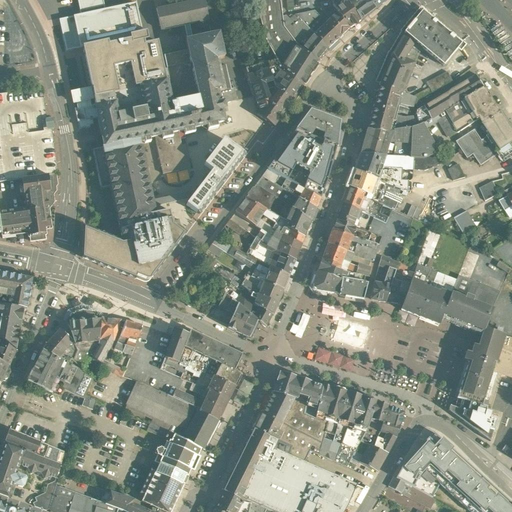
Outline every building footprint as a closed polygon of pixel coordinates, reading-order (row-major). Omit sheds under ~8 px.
[(76,0),(78,5),(80,15),(105,10),(102,0),(76,0)] [(203,0),(200,0),(156,10),(158,21),(161,31),(184,26),(188,25),(197,23),(198,29),(209,27),(203,0)] [(283,27),(282,17),(279,0),(254,0),(257,10),(260,21),(266,41),(277,60),(281,68),(296,45),(283,27)] [(299,7),(297,0),(285,0),(287,9),(299,7)] [(332,0),(332,7),(336,11),(337,13),(336,14),(350,28),(353,26),(357,26),(357,22),(360,20),(350,6),(350,7),(349,6),(347,1),(346,0),(332,0)] [(358,0),(354,3),(349,6),(350,7),(350,6),(360,20),(383,2),(383,1),(383,0),(358,0)] [(80,15),(58,20),(65,50),(75,48),(79,47),(107,42),(107,45),(127,41),(130,40),(129,36),(132,35),(142,33),(136,3),(105,10),(80,15)] [(478,9),(477,10),(483,19),(485,17),(478,9)] [(253,11),(251,12),(254,22),(259,20),(259,21),(260,21),(257,10),(253,11)] [(316,11),(296,15),(300,19),(308,28),(320,17),(315,12),(316,11)] [(421,13),(404,33),(405,34),(393,55),(414,64),(420,49),(443,66),(459,45),(421,13)] [(350,28),(336,14),(335,14),(326,23),(339,38),(350,28)] [(294,25),(285,16),(282,17),(283,27),(296,45),(298,46),(302,50),(314,35),(308,28),(300,19),(294,25)] [(489,29),(511,61),(511,39),(499,22),(489,29)] [(326,23),(314,35),(328,49),(339,38),(326,23)] [(127,41),(107,45),(113,70),(116,69),(118,80),(115,81),(118,92),(113,94),(114,101),(117,115),(121,114),(140,110),(144,109),(139,86),(166,81),(163,70),(157,42),(144,45),(143,41),(148,40),(146,32),(142,33),(132,35),(129,36),(130,40),(127,41)] [(121,114),(117,115),(114,101),(95,105),(98,119),(104,147),(102,148),(110,187),(120,231),(128,229),(156,223),(171,219),(169,211),(154,214),(153,208),(152,202),(139,141),(143,140),(144,144),(150,143),(149,138),(155,137),(161,136),(162,140),(172,138),(171,134),(178,132),(183,131),(184,135),(194,133),(194,129),(200,128),(201,132),(218,129),(217,124),(223,122),(221,110),(217,93),(224,91),(219,68),(217,60),(224,58),(219,34),(192,40),(187,41),(185,41),(187,50),(190,65),(191,65),(198,98),(194,99),(194,98),(175,102),(175,103),(171,104),(166,81),(139,86),(144,109),(140,110),(121,114)] [(314,35),(302,50),(317,62),(328,49),(314,35)] [(113,70),(107,45),(107,42),(79,47),(88,89),(90,89),(91,94),(92,100),(91,101),(92,106),(95,105),(114,101),(113,94),(118,92),(115,81),(118,80),(116,69),(113,70)] [(302,50),(298,46),(296,45),(281,68),(284,73),(302,86),(303,83),(305,84),(306,84),(310,78),(310,77),(312,72),(314,72),(317,67),(317,65),(316,64),(317,62),(302,50)] [(187,50),(163,55),(167,70),(163,70),(166,81),(171,104),(175,103),(175,102),(194,98),(194,99),(198,98),(191,65),(190,65),(187,50)] [(393,55),(392,55),(379,84),(402,93),(414,64),(393,55)] [(277,60),(267,63),(269,69),(270,73),(275,89),(292,100),(302,86),(284,73),(281,68),(277,60)] [(266,62),(245,69),(248,76),(269,69),(266,62)] [(231,89),(225,66),(224,66),(219,68),(224,91),(217,93),(221,110),(224,110),(223,104),(236,101),(234,89),(231,89)] [(270,73),(269,69),(248,76),(259,111),(257,115),(273,127),(292,100),(275,89),(270,73)] [(446,73),(427,83),(426,83),(431,93),(452,82),(447,72),(446,73)] [(477,76),(423,107),(427,113),(431,120),(445,111),(469,97),(485,88),(477,76)] [(402,93),(379,84),(367,130),(389,133),(389,131),(394,115),(395,111),(397,111),(399,104),(412,108),(415,99),(402,93)] [(42,88),(0,94),(0,182),(15,180),(21,180),(54,175),(58,174),(52,131),(53,130),(53,129),(52,120),(52,119),(50,119),(46,119),(42,88)] [(485,88),(469,97),(471,100),(475,98),(485,116),(481,118),(485,123),(502,112),(485,88)] [(83,90),(71,92),(72,98),(73,104),(75,104),(91,101),(92,100),(91,94),(90,89),(88,89),(83,90)] [(475,98),(471,100),(469,97),(445,111),(447,116),(457,132),(458,134),(481,118),(485,116),(475,98)] [(92,106),(91,101),(75,104),(76,109),(75,110),(80,130),(89,128),(88,125),(93,125),(92,120),(98,119),(95,105),(92,106)] [(339,122),(310,111),(302,121),(295,130),(310,136),(315,129),(324,133),(323,141),(336,146),(339,122)] [(423,124),(422,124),(425,128),(437,122),(447,116),(445,111),(431,120),(423,124)] [(485,123),(483,125),(483,126),(484,125),(490,135),(501,152),(506,159),(506,160),(506,161),(511,156),(511,127),(502,113),(503,113),(502,112),(485,123)] [(427,113),(420,118),(423,124),(431,120),(427,113)] [(416,117),(403,118),(394,115),(389,131),(409,128),(410,129),(418,126),(416,118),(416,117)] [(447,116),(437,122),(447,138),(457,132),(447,116)] [(422,124),(418,126),(410,129),(409,128),(389,131),(389,133),(367,130),(360,155),(413,158),(423,159),(433,155),(433,144),(425,128),(422,124)] [(295,130),(267,170),(289,182),(296,169),(306,174),(300,188),(320,199),(326,183),(336,146),(323,141),(320,149),(306,142),(310,136),(295,130)] [(490,135),(482,141),(474,130),(456,142),(467,159),(473,155),(480,166),(501,152),(490,135)] [(178,132),(171,134),(172,138),(162,140),(161,136),(155,137),(163,175),(190,169),(185,146),(181,146),(178,132)] [(186,206),(199,216),(222,185),(220,184),(222,180),(225,182),(244,155),(223,140),(204,166),(212,172),(196,192),(191,199),(186,206)] [(102,148),(92,150),(101,189),(110,187),(102,148)] [(423,159),(413,158),(412,170),(424,171),(444,163),(439,153),(433,155),(423,159)] [(413,158),(360,155),(354,170),(376,180),(403,190),(407,191),(408,181),(399,181),(400,169),(412,170),(413,158)] [(459,165),(447,170),(453,181),(465,178),(459,165)] [(285,186),(287,182),(267,170),(262,177),(274,184),(275,181),(285,186)] [(376,180),(354,170),(348,187),(364,194),(363,197),(369,200),(376,180)] [(54,175),(21,180),(23,196),(24,196),(26,209),(24,209),(27,212),(47,209),(47,208),(48,208),(49,207),(49,206),(52,202),(52,198),(50,197),(50,191),(51,191),(54,191),(54,187),(55,185),(54,175)] [(299,199),(262,177),(256,185),(288,206),(287,207),(291,209),(299,199)] [(403,190),(376,180),(369,200),(391,211),(395,201),(396,198),(399,199),(403,190)] [(291,184),(287,182),(285,186),(294,192),(297,187),(293,185),(291,184)] [(493,182),(479,189),(485,202),(499,194),(493,182)] [(288,206),(256,185),(245,199),(266,211),(278,218),(285,221),(291,209),(287,207),(288,206)] [(301,189),(297,187),(294,192),(301,196),(299,199),(316,208),(320,199),(301,189)] [(364,194),(348,187),(343,203),(359,210),(363,197),(364,194)] [(183,195),(152,202),(153,208),(178,202),(191,199),(196,192),(183,195)] [(245,199),(235,213),(255,226),(266,211),(245,199)] [(299,199),(291,209),(311,222),(316,208),(299,199)] [(359,210),(343,203),(336,221),(352,227),(355,219),(383,231),(384,228),(386,224),(385,224),(373,218),(374,217),(359,210)] [(422,210),(411,205),(406,216),(417,221),(422,210)] [(6,212),(0,212),(0,225),(1,234),(24,231),(23,227),(26,227),(26,230),(28,230),(29,236),(30,236),(34,235),(34,236),(35,236),(35,235),(39,235),(40,235),(43,234),(44,234),(45,234),(45,233),(44,233),(44,228),(48,227),(48,228),(50,228),(47,209),(27,212),(24,209),(22,209),(20,211),(19,210),(6,211),(6,212)] [(311,222),(291,209),(285,221),(286,222),(282,228),(304,237),(311,222)] [(466,211),(453,218),(464,236),(476,228),(466,211)] [(179,227),(174,223),(173,218),(171,219),(172,225),(178,229),(179,227)] [(278,218),(272,230),(275,232),(276,231),(279,233),(280,232),(282,228),(286,222),(285,221),(278,218)] [(132,247),(128,229),(120,231),(122,243),(83,228),(82,258),(135,280),(136,276),(146,280),(148,280),(149,280),(150,279),(151,278),(185,234),(178,229),(172,225),(171,219),(156,223),(160,241),(132,247)] [(243,230),(229,220),(225,226),(239,236),(243,230)] [(352,227),(336,221),(333,230),(351,237),(352,235),(354,230),(355,227),(352,227)] [(156,223),(128,229),(132,247),(160,241),(156,223)] [(304,237),(282,228),(280,232),(289,236),(288,239),(301,245),(304,237)] [(417,265),(429,270),(433,261),(432,259),(441,233),(429,229),(417,265)] [(272,238),(261,230),(255,238),(267,246),(272,239),(272,238)] [(355,249),(348,246),(351,237),(333,230),(327,244),(346,251),(353,254),(355,249)] [(301,245),(288,239),(288,240),(278,235),(279,233),(276,231),(275,232),(272,238),(272,239),(284,247),(298,253),(301,245)] [(281,254),(267,246),(255,238),(245,255),(259,262),(264,265),(269,268),(270,268),(289,277),(295,260),(281,254)] [(298,253),(284,247),(272,239),(267,246),(281,254),(295,260),(298,253)] [(379,245),(366,241),(363,248),(376,252),(379,245)] [(222,251),(211,244),(207,251),(217,258),(222,251)] [(346,251),(327,244),(321,259),(331,263),(329,268),(339,271),(340,268),(342,261),(346,251)] [(363,248),(356,245),(355,249),(353,254),(352,256),(373,262),(376,252),(363,248)] [(245,255),(233,248),(228,255),(254,271),(255,270),(259,262),(245,255)] [(353,254),(346,251),(342,261),(349,264),(352,256),(353,254)] [(397,263),(380,258),(378,266),(388,269),(395,271),(397,263)] [(361,275),(355,274),(355,275),(345,273),(341,271),(339,271),(329,268),(331,263),(321,259),(317,272),(330,278),(330,277),(335,279),(341,281),(341,279),(354,282),(354,281),(363,283),(364,276),(361,275)] [(510,269),(500,262),(497,267),(508,274),(510,269)] [(369,268),(358,264),(357,269),(355,274),(361,275),(361,273),(369,274),(370,268),(369,268)] [(357,269),(347,265),(345,273),(355,275),(355,274),(357,269)] [(429,270),(417,265),(414,273),(414,274),(411,280),(410,284),(402,305),(421,313),(437,273),(429,270)] [(270,268),(269,268),(266,275),(263,283),(283,292),(289,277),(270,268)] [(383,285),(374,284),(370,300),(385,303),(389,288),(395,271),(388,269),(383,285)] [(234,277),(225,270),(221,276),(223,278),(224,277),(230,283),(234,277)] [(255,270),(254,271),(251,278),(263,283),(266,275),(255,270)] [(330,278),(317,272),(312,287),(314,291),(338,295),(339,293),(341,281),(335,279),(330,277),(330,278)] [(456,281),(437,273),(421,313),(440,320),(442,316),(456,281)] [(0,274),(0,295),(6,297),(5,306),(22,309),(26,310),(30,286),(27,285),(28,281),(20,280),(20,278),(0,274)] [(263,283),(251,278),(247,275),(245,280),(242,284),(243,284),(241,286),(248,291),(250,293),(252,294),(255,296),(258,295),(263,283)] [(499,292),(458,276),(456,281),(442,316),(482,332),(483,330),(492,311),(491,311),(499,292)] [(234,277),(230,283),(235,287),(240,282),(234,277)] [(363,283),(354,281),(354,282),(341,279),(341,281),(339,293),(345,295),(344,297),(363,301),(367,284),(363,283)] [(410,284),(401,282),(399,290),(389,288),(385,303),(402,305),(410,284)] [(283,292),(263,283),(258,295),(278,304),(283,292)] [(238,304),(225,294),(219,308),(233,315),(238,304)] [(257,310),(240,295),(235,301),(238,304),(252,317),(257,310)] [(278,304),(258,295),(255,296),(253,299),(256,300),(254,304),(258,308),(259,308),(272,315),(278,304)] [(252,317),(238,304),(233,315),(227,328),(249,339),(258,321),(255,319),(252,317)] [(5,306),(0,305),(0,339),(1,340),(15,350),(16,346),(20,321),(21,322),(21,321),(22,311),(23,311),(22,310),(22,309),(5,306)] [(272,315),(259,308),(258,308),(257,310),(252,317),(258,321),(265,327),(272,315)] [(82,310),(76,312),(75,312),(70,314),(68,319),(69,324),(67,324),(66,324),(65,324),(70,336),(73,342),(77,351),(73,361),(77,365),(86,364),(95,351),(98,345),(99,340),(100,332),(101,320),(101,319),(101,320),(100,320),(99,318),(94,311),(89,311),(89,310),(82,310)] [(120,322),(101,320),(100,332),(99,340),(98,345),(95,351),(91,358),(101,365),(103,361),(105,359),(111,346),(112,345),(120,322)] [(133,324),(125,322),(122,328),(119,338),(114,350),(122,353),(128,339),(133,324)] [(65,324),(47,344),(42,350),(43,351),(58,358),(73,342),(68,337),(70,336),(65,324)] [(141,326),(133,324),(128,339),(122,353),(128,355),(130,356),(131,356),(137,341),(141,326)] [(178,330),(176,329),(175,329),(174,332),(174,333),(173,333),(171,337),(166,355),(160,370),(180,379),(184,370),(185,368),(179,366),(182,359),(180,357),(188,335),(186,334),(185,336),(183,335),(184,333),(184,332),(181,331),(180,333),(178,331),(178,330)] [(511,339),(483,330),(482,332),(477,348),(498,354),(494,367),(499,369),(511,372),(511,339)] [(242,355),(190,331),(188,335),(180,357),(182,359),(179,366),(185,368),(184,370),(193,375),(192,377),(199,378),(201,373),(204,374),(211,360),(234,371),(242,355)] [(15,350),(1,340),(0,342),(0,361),(8,367),(15,350)] [(73,342),(58,358),(60,360),(65,361),(67,358),(73,361),(77,351),(73,342)] [(477,348),(473,346),(470,354),(466,353),(464,360),(468,362),(456,399),(461,400),(481,407),(494,367),(498,354),(477,348)] [(350,371),(354,358),(317,348),(313,361),(350,371)] [(43,351),(34,369),(33,369),(55,379),(58,381),(67,363),(65,361),(60,360),(58,358),(43,351)] [(234,371),(211,360),(204,374),(206,375),(215,377),(234,387),(240,374),(234,371)] [(0,387),(8,367),(0,361),(0,387)] [(58,381),(62,383),(63,383),(71,365),(67,363),(58,381)] [(116,367),(107,363),(104,368),(114,374),(116,367)] [(71,365),(63,383),(62,383),(63,385),(61,389),(62,390),(67,392),(84,400),(93,379),(80,369),(78,368),(71,365)] [(125,371),(116,367),(114,374),(122,378),(125,372),(125,371)] [(494,367),(481,407),(486,408),(499,369),(494,367)] [(55,379),(33,369),(32,370),(27,380),(27,381),(27,382),(49,393),(52,394),(56,387),(58,381),(55,379)] [(383,371),(380,381),(417,389),(420,379),(383,371)] [(296,378),(282,373),(282,374),(281,374),(272,393),(306,404),(304,414),(315,419),(322,387),(310,383),(297,378),(296,379),(296,378)] [(215,377),(206,375),(199,387),(228,400),(234,387),(215,377)] [(195,409),(136,382),(133,388),(128,399),(125,405),(174,427),(186,433),(206,444),(218,421),(196,411),(197,409),(196,408),(195,409)] [(199,387),(192,384),(189,391),(202,397),(200,402),(195,400),(192,407),(195,409),(196,408),(197,409),(196,411),(218,421),(228,400),(199,387)] [(128,386),(123,397),(128,399),(133,388),(128,386)] [(61,389),(56,387),(52,394),(59,396),(62,390),(61,389)] [(324,387),(323,387),(322,387),(315,419),(328,422),(338,425),(339,421),(347,394),(345,394),(346,393),(344,392),(344,391),(340,389),(339,391),(339,389),(335,388),(334,389),(332,388),(332,390),(328,388),(326,387),(324,387)] [(67,392),(62,390),(58,400),(63,402),(67,392)] [(174,393),(172,398),(192,407),(195,400),(175,390),(174,393)] [(272,393),(254,430),(291,447),(288,455),(304,463),(309,452),(318,456),(323,439),(325,433),(328,422),(315,419),(304,414),(306,404),(272,393)] [(347,394),(339,421),(353,425),(361,399),(361,398),(361,397),(348,393),(348,394),(347,394)] [(367,399),(362,398),(362,399),(361,399),(353,425),(366,430),(370,420),(376,403),(375,403),(376,402),(373,401),(372,399),(370,399),(367,399)] [(481,407),(461,400),(458,409),(449,406),(448,411),(490,442),(493,431),(494,429),(495,424),(496,422),(496,421),(498,416),(485,412),(486,408),(481,407)] [(392,409),(389,408),(389,409),(388,409),(388,407),(384,406),(384,404),(381,403),(380,404),(376,403),(370,420),(382,424),(379,433),(384,434),(387,434),(395,438),(397,434),(398,434),(399,431),(398,430),(399,426),(400,424),(401,425),(402,422),(401,422),(401,421),(402,421),(403,419),(402,418),(403,414),(398,412),(399,411),(396,410),(396,411),(395,411),(395,410),(393,409),(392,410),(392,409)] [(382,424),(370,420),(366,430),(365,433),(360,442),(369,446),(373,448),(379,433),(382,424)] [(353,425),(339,421),(338,425),(352,429),(353,425)] [(338,425),(328,422),(325,433),(334,436),(335,432),(338,425)] [(171,433),(150,423),(147,432),(169,441),(171,441),(174,435),(171,433)] [(352,429),(338,425),(335,432),(344,435),(346,429),(351,431),(352,429)] [(186,433),(174,427),(171,433),(174,435),(201,450),(202,450),(206,444),(186,433)] [(341,445),(334,463),(346,468),(351,460),(360,442),(365,433),(352,429),(351,431),(346,429),(341,445)] [(251,438),(224,492),(224,491),(223,492),(241,500),(242,499),(266,510),(271,511),(343,511),(348,505),(356,485),(304,463),(288,455),(291,447),(253,430),(250,438),(251,438)] [(63,453),(10,431),(5,444),(60,466),(63,453)] [(439,485),(451,495),(474,470),(433,432),(402,467),(395,479),(418,491),(432,499),(439,485)] [(384,434),(379,433),(373,448),(387,454),(395,438),(387,434),(384,434)] [(201,450),(174,435),(171,441),(169,441),(168,443),(166,442),(163,449),(157,447),(154,455),(157,456),(153,463),(159,465),(156,472),(151,470),(151,471),(154,473),(155,472),(184,485),(183,486),(190,471),(193,472),(200,458),(198,457),(201,450)] [(341,445),(323,439),(318,456),(334,463),(341,445)] [(60,466),(5,444),(0,458),(0,494),(7,497),(12,485),(15,477),(19,464),(22,465),(23,467),(27,469),(31,475),(36,472),(38,475),(41,474),(44,480),(50,477),(56,479),(60,466)] [(511,450),(505,445),(501,450),(507,455),(511,450)] [(369,446),(359,463),(377,473),(387,454),(373,448),(369,446)] [(356,466),(349,463),(351,460),(346,468),(353,471),(356,466)] [(511,511),(511,505),(474,470),(451,495),(469,511),(511,511)] [(184,485),(155,472),(154,473),(151,471),(140,494),(143,496),(141,502),(156,509),(160,511),(162,511),(171,511),(183,486),(184,485)] [(15,477),(12,485),(21,488),(24,487),(26,480),(24,478),(17,476),(15,477)] [(418,491),(395,479),(393,478),(388,487),(413,500),(418,491)] [(47,486),(45,494),(35,498),(36,502),(32,504),(34,507),(46,511),(49,510),(58,480),(56,479),(55,482),(47,486)] [(116,511),(117,510),(113,508),(112,511),(105,509),(106,505),(105,505),(58,488),(49,511),(116,511)] [(418,491),(413,500),(429,509),(430,508),(433,502),(434,500),(432,499),(418,491)] [(134,500),(110,492),(105,505),(106,505),(105,509),(112,511),(113,508),(117,510),(122,511),(135,511),(137,508),(131,506),(134,500)] [(241,500),(223,492),(214,511),(218,511),(237,511),(243,501),(241,500)] [(265,511),(266,510),(242,499),(241,500),(243,501),(237,511),(265,511)] [(439,505),(433,502),(430,508),(436,511),(439,505)]
